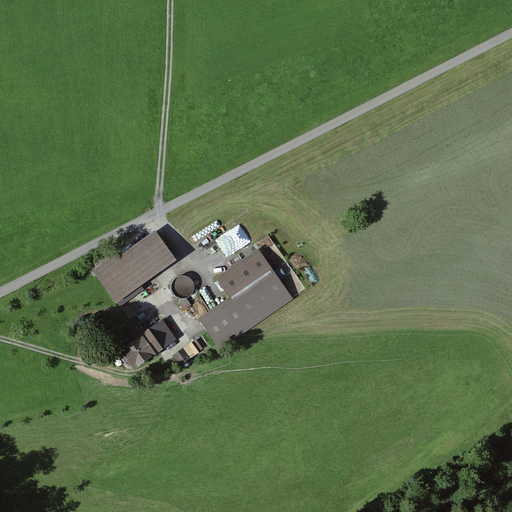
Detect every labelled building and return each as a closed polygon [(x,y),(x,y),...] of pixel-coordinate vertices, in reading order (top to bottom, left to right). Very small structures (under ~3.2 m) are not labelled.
[(228,256),(252,242),(242,224),(217,237),(228,256)] [(139,283),(174,259),(156,233),(123,257),(120,253),(96,270),(120,304),(143,288),(139,283)] [(221,348),(292,299),(258,250),(217,278),(230,298),(200,318),(221,348)] [(190,295),(195,295),(197,281),(175,279),(173,295),(183,297),(182,305),(189,306),(190,295)] [(135,367),(176,339),(163,320),(121,348),(135,367)] [(206,350),(215,344),(209,333),(200,339),(206,350)] [(187,364),(201,354),(193,342),(179,352),(187,364)]
